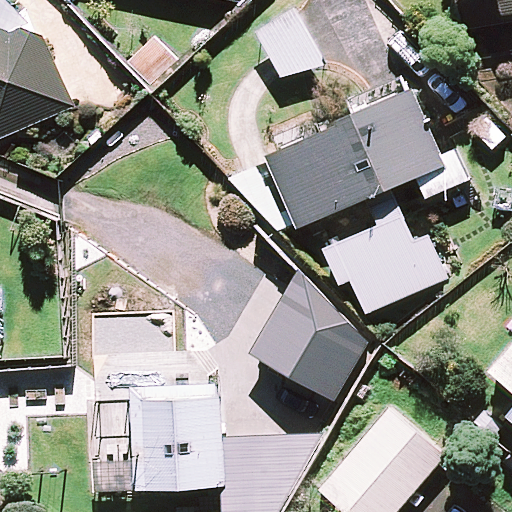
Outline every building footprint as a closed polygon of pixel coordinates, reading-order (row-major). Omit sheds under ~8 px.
[(511,0),(462,0),(469,32),(511,22),(511,0)] [(325,63),(299,15),(260,35),(286,84),(325,63)] [(4,32),(0,31),(0,142),(73,110),(41,39),(4,32)] [(430,202),(473,183),(460,152),(449,157),(420,91),(333,129),(336,136),(234,180),(284,242),(421,182),(430,202)] [(511,124),(496,103),(466,126),(495,165),(511,152),(511,124)] [(372,213),(378,228),(327,250),(344,289),(353,285),(366,316),(447,282),(429,239),(417,244),(405,217),(399,202),(372,213)] [(370,346),(304,275),(255,357),(336,405),(370,346)] [(511,358),(496,376),(511,389),(511,358)] [(99,494),(221,494),(220,511),(256,511),(257,490),(257,442),(223,442),(222,391),(98,392),(99,494)] [(401,511),(447,458),(392,412),(323,494),(344,511),(401,511)]
